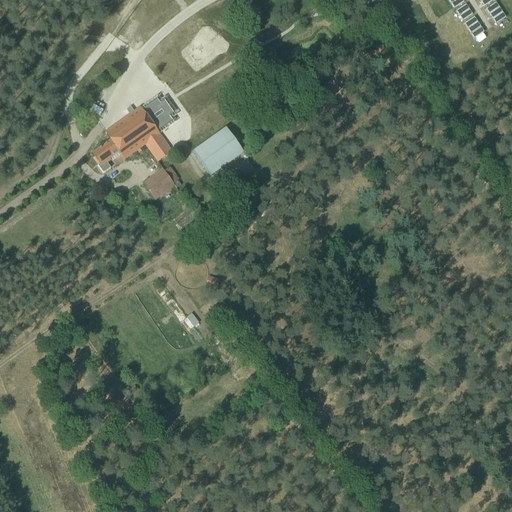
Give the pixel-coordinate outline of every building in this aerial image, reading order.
[(105,133),(111,142),(167,100),(164,96),(160,99),(157,95),(140,108),(139,107),(113,127),(105,133)] [(177,113),(167,100),(111,142),(94,154),(101,164),(97,166),(103,174),(110,168),(105,161),(118,152),(124,160),(145,145),(157,162),(172,151),(159,133),(176,121),(173,116),(177,113)] [(211,177),(244,153),(225,128),(193,151),(211,177)] [(154,201),(174,187),(162,170),(142,184),(154,201)] [(191,313),(185,318),(193,327),(198,323),(191,313)]
